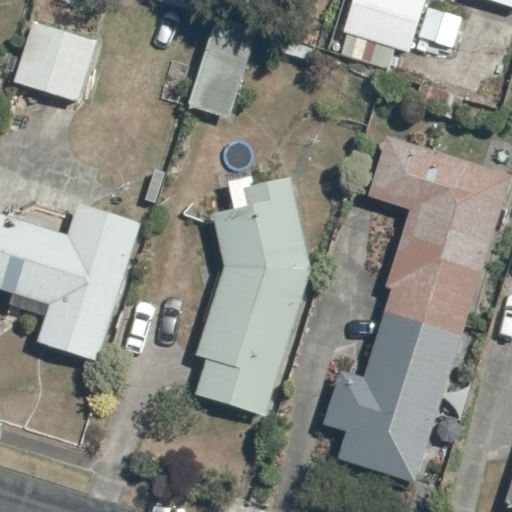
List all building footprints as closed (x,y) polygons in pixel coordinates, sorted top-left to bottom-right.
[(427,0),(353,0),(344,35),(411,54),(415,38),(453,49),(462,18),(425,8),(427,0)] [(99,41),(32,23),(15,86),(82,105),(99,41)] [(252,53),(207,41),(188,108),(233,121),(252,53)] [(511,180),(511,176),(390,140),(372,200),(419,214),(368,383),(343,375),(327,427),(351,435),(343,463),(420,486),(511,180)] [(242,211),(215,216),(225,268),(197,359),(209,363),(198,399),(269,421),(313,274),(282,160),(249,168),(251,181),(237,184),(242,211)] [(142,228),(80,208),(70,240),(0,217),(0,291),(54,308),(42,347),(99,365),(142,228)]
